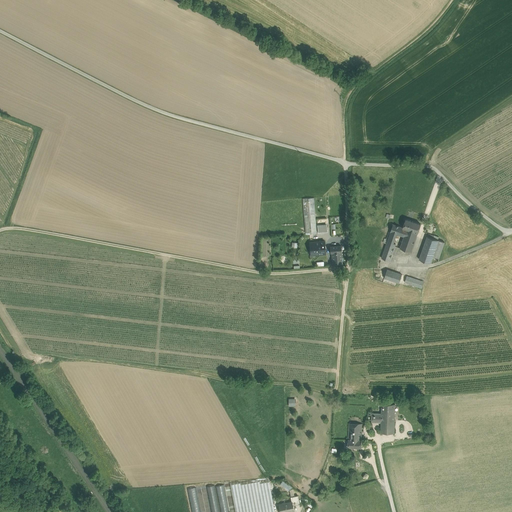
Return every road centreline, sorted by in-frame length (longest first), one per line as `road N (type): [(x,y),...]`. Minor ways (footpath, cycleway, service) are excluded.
road 1 (unclassified): [(0,30),(181,118),(346,163),(431,167),(511,231)]
road 2 (track): [(336,391),(349,266),(347,103),(454,0)]
road 3 (track): [(509,232),(430,266),(349,266)]
